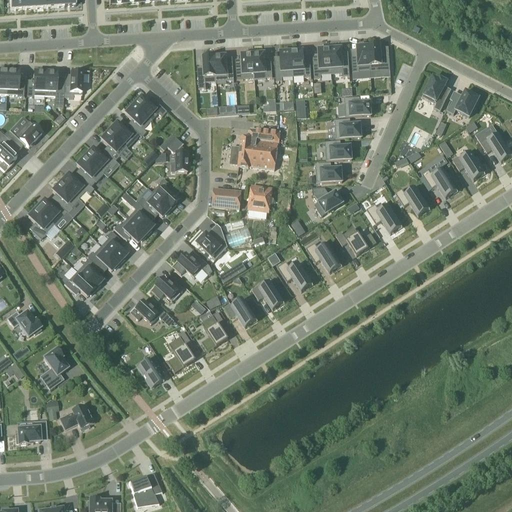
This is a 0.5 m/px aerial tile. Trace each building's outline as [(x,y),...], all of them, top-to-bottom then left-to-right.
[(8,0),(9,12),(13,12),(21,11),(20,0),(8,0)] [(20,0),(21,11),(32,11),(30,0),(20,0)] [(41,0),(30,0),(32,11),(42,10),(42,7),(41,0)] [(52,0),(41,0),(42,7),(42,10),(53,9),(52,0)] [(52,0),(53,9),(64,8),(63,0),(52,0)] [(63,0),(64,8),(75,8),(74,0),(63,0)] [(357,62),(351,63),(352,75),(352,81),(355,81),(355,79),(356,79),(355,75),(371,74),(369,47),(360,48),(360,49),(356,50),(357,59),(357,62)] [(375,47),(369,47),(371,74),(389,73),(389,60),(380,61),(379,51),(379,48),(375,48),(375,47)] [(336,49),(329,50),(331,77),(342,77),(342,80),(349,80),(348,63),(341,63),(341,55),(341,51),(337,51),(336,49)] [(319,65),(312,65),(313,82),(320,82),(320,78),(331,77),(329,50),(322,50),(322,52),(318,52),(318,57),(319,65)] [(298,52),(291,53),(292,80),(304,79),(304,81),(310,80),(309,66),(303,66),(302,58),(302,53),(298,54),(298,52)] [(280,67),(274,68),(275,85),(282,84),(281,80),(292,80),(291,53),(283,53),(283,55),(279,55),(280,59),(280,67)] [(242,70),(235,70),(236,83),(243,83),(243,82),(253,81),(254,81),(252,55),(245,56),(245,57),(241,57),(241,62),(242,70)] [(259,55),(252,55),(254,81),(253,81),(253,82),(265,82),(265,81),(272,81),(271,68),(264,68),(264,65),(264,56),(260,56),(259,55)] [(221,57),(214,58),(215,84),(216,84),(226,83),(226,84),(233,83),(232,71),(226,71),(225,60),(225,59),(221,59),(221,57)] [(203,73),(197,73),(198,92),(205,91),(205,86),(216,85),(216,84),(215,84),(214,58),(206,58),(206,60),(202,60),(203,69),(203,73)] [(14,72),(7,71),(6,97),(16,98),(17,98),(18,86),(18,73),(14,73),(14,72)] [(33,87),(32,98),(44,99),(45,73),(37,72),(37,73),(37,74),(33,74),(33,87)] [(45,73),(44,99),(54,99),(55,99),(56,87),(56,75),(52,75),(52,74),(52,73),(45,73)] [(69,88),(69,101),(73,101),(73,98),(81,98),(82,74),(74,74),(74,75),(74,76),(70,75),(69,88)] [(433,79),(421,101),(435,108),(433,111),(440,114),(446,102),(440,99),(444,90),(447,85),(440,81),(439,83),(433,79)] [(54,99),(54,110),(62,110),(63,101),(63,88),(56,87),(55,99),(54,99)] [(453,118),(455,113),(458,107),(462,99),(456,96),(453,94),(449,103),(451,104),(446,114),(453,118)] [(465,94),(455,113),(469,120),(479,101),(465,94)] [(136,101),(131,106),(150,124),(157,116),(158,116),(149,108),(147,106),(140,99),(137,102),(136,101)] [(355,100),(343,101),(345,120),(370,119),(370,116),(371,116),(371,107),(369,108),(369,105),(359,106),(356,106),(355,100)] [(263,115),(275,114),(275,102),(268,102),(268,108),(262,108),(263,115)] [(154,103),(149,108),(158,116),(157,116),(161,120),(166,115),(154,103)] [(127,113),(124,116),(125,117),(131,122),(134,124),(142,133),(142,132),(150,124),(131,106),(126,112),(127,113)] [(68,127),(73,131),(79,124),(74,120),(68,127)] [(346,122),(334,123),(335,142),(360,141),(360,138),(362,138),(361,129),(360,130),(359,127),(349,128),(346,128),(346,122)] [(511,126),(509,123),(503,127),(511,140),(511,126)] [(134,124),(129,129),(139,138),(141,140),(145,135),(142,132),(142,133),(134,124)] [(28,125),(14,140),(18,144),(23,149),(24,149),(25,148),(28,151),(30,149),(32,146),(41,137),(28,125)] [(112,127),(107,132),(126,150),(125,150),(126,151),(127,151),(134,142),(125,134),(116,125),(113,128),(112,127)] [(469,136),(474,132),(470,126),(465,130),(469,136)] [(129,129),(125,134),(134,142),(139,138),(129,129)] [(229,167),(237,168),(237,169),(248,170),(273,173),(278,134),(256,131),(251,131),(249,140),(241,139),(239,150),(231,149),(229,167)] [(103,139),(100,142),(107,148),(109,150),(118,158),(125,150),(126,150),(107,132),(102,138),(103,139)] [(7,134),(3,138),(5,141),(12,147),(19,153),(23,149),(18,144),(14,140),(9,135),(8,135),(7,134)] [(486,142),(480,145),(487,156),(492,153),(501,166),(511,159),(511,157),(499,137),(488,144),(486,142)] [(3,138),(0,140),(0,146),(6,153),(12,147),(5,141),(3,138)] [(169,147),(167,150),(173,155),(172,156),(172,157),(174,156),(174,165),(170,165),(170,175),(174,174),(174,176),(185,176),(185,156),(182,156),(182,150),(180,149),(182,147),(175,140),(172,144),(169,147)] [(336,144),(324,145),(326,164),(351,163),(351,160),(352,160),(352,151),(350,152),(350,149),(340,150),(337,150),(336,144)] [(0,163),(2,165),(0,166),(0,172),(4,176),(3,176),(4,176),(14,165),(13,165),(13,164),(15,161),(13,159),(6,153),(0,146),(0,163)] [(109,150),(105,155),(114,163),(119,159),(118,158),(109,150)] [(88,153),(83,158),(102,176),(109,168),(109,167),(101,159),(91,151),(89,154),(88,153)] [(105,155),(101,159),(109,167),(109,168),(112,170),(117,165),(114,163),(105,155)] [(459,159),(452,163),(459,174),(465,170),(473,184),(484,177),(471,155),(461,162),(459,159)] [(79,165),(76,167),(85,176),(94,185),(95,185),(103,176),(102,176),(83,158),(77,163),(79,165)] [(146,160),(142,164),(148,169),(151,165),(146,160)] [(327,166),(315,167),(316,186),(341,185),(341,183),(343,182),(342,173),(340,174),(340,171),(330,172),(327,172),(327,166)] [(431,177),(425,181),(432,192),(437,188),(446,202),(457,194),(444,173),(433,180),(431,177)] [(85,176),(81,181),(90,189),(94,185),(85,176)] [(63,178),(59,183),(78,201),(85,193),(76,185),(67,177),(65,179),(63,178)] [(81,181),(76,185),(85,193),(89,197),(93,192),(90,189),(81,181)] [(162,181),(158,186),(159,187),(167,195),(172,190),(162,181)] [(54,190),(52,193),(61,202),(70,211),(71,211),(79,202),(78,201),(59,183),(53,189),(54,190)] [(159,187),(151,195),(153,196),(170,213),(175,207),(174,206),(177,203),(173,200),(167,195),(159,187)] [(251,188),(247,212),(267,214),(270,191),(251,188)] [(319,190),(307,191),(308,198),(312,198),(316,204),(310,208),(317,219),(338,206),(337,204),(338,203),(334,196),(332,196),(331,195),(322,200),(320,197),(319,190)] [(238,211),(240,194),(213,191),(211,208),(238,211)] [(403,195),(397,199),(404,209),(409,206),(418,219),(429,212),(416,191),(405,198),(403,195)] [(125,195),(121,200),(124,203),(129,198),(125,195)] [(153,196),(145,205),(152,211),(158,217),(161,220),(164,217),(165,218),(170,213),(153,196)] [(141,201),(137,206),(142,211),(147,216),(152,211),(145,205),(141,201)] [(39,204),(34,210),(53,228),(54,229),(62,220),(52,211),(43,202),(40,205),(39,204)] [(61,202),(56,206),(66,215),(67,217),(72,212),(71,211),(70,211),(61,202)] [(135,204),(131,209),(134,212),(143,221),(147,216),(142,211),(137,206),(135,204)] [(56,206),(52,211),(62,220),(66,215),(56,206)] [(375,213),(369,217),(376,227),(381,224),(390,237),(402,230),(388,209),(377,216),(375,213)] [(30,216),(27,219),(37,228),(45,236),(53,228),(34,210),(29,215),(30,216)] [(134,212),(126,221),(146,239),(151,233),(150,232),(152,229),(149,226),(143,221),(134,212)] [(126,221),(119,229),(127,237),(130,239),(137,246),(139,243),(141,244),(146,239),(126,221)] [(117,227),(112,232),(123,242),(127,237),(119,229),(117,227)] [(37,228),(31,234),(40,242),(46,236),(45,236),(37,228)] [(229,249),(251,241),(247,228),(224,236),(229,249)] [(343,233),(337,237),(344,248),(349,244),(358,258),(370,251),(356,229),(345,236),(343,233)] [(105,239),(107,241),(108,240),(117,249),(121,244),(110,234),(105,239)] [(198,244),(196,246),(205,255),(215,263),(227,250),(224,243),(220,240),(215,245),(207,238),(205,236),(204,238),(202,237),(196,243),(198,244)] [(119,251),(117,249),(108,240),(107,241),(100,249),(119,267),(124,261),(123,260),(126,257),(119,251)] [(315,252),(309,256),(315,266),(321,263),(329,276),(341,269),(327,248),(316,255),(315,252)] [(114,272),(119,267),(100,249),(93,257),(92,257),(101,265),(110,274),(113,271),(114,272)] [(96,270),(97,270),(101,265),(92,257),(93,257),(91,255),(86,260),(87,261),(96,270)] [(199,260),(194,266),(185,257),(183,259),(182,258),(172,269),(180,277),(185,272),(194,281),(201,272),(208,279),(212,275),(208,269),(199,260)] [(84,266),(92,274),(97,270),(96,270),(87,261),(83,266),(83,267),(84,266)] [(76,275),(95,292),(100,287),(99,286),(102,283),(95,277),(92,274),(84,266),(83,267),(76,275)] [(286,270),(280,274),(287,285),(292,281),(301,295),(312,287),(299,266),(288,273),(286,270)] [(235,268),(218,279),(223,286),(240,275),(235,268)] [(90,298),(95,292),(76,275),(68,283),(77,291),(86,300),(89,297),(90,298)] [(179,296),(170,287),(163,280),(160,283),(160,282),(149,293),(159,302),(163,297),(171,305),(179,296)] [(72,296),(77,291),(68,283),(68,282),(63,287),(72,296)] [(170,287),(179,296),(184,291),(175,283),(170,287)] [(257,289),(251,293),(258,303),(263,300),(272,313),(284,306),(270,285),(259,292),(257,289)] [(230,306),(224,310),(231,321),(236,317),(245,331),(256,324),(242,302),(232,309),(230,306)] [(132,311),(129,315),(137,323),(141,319),(150,327),(157,319),(162,323),(167,318),(156,308),(151,313),(143,306),(140,304),(139,306),(138,305),(132,311)] [(39,331),(40,330),(34,323),(33,324),(26,314),(20,319),(16,314),(6,321),(13,330),(18,327),(27,340),(33,336),(34,337),(40,333),(39,331)] [(210,340),(201,346),(207,355),(227,342),(219,329),(224,325),(217,315),(212,318),(213,321),(202,328),(210,340)] [(177,361),(168,367),(174,376),(194,363),(186,350),(191,346),(184,336),(179,339),(181,342),(169,349),(177,361)] [(47,355),(48,357),(43,361),(50,371),(44,376),(53,389),(63,382),(59,377),(67,371),(60,361),(62,360),(56,352),(54,352),(53,351),(47,355)] [(147,363),(137,370),(150,391),(162,384),(153,371),(158,367),(152,357),(146,361),(147,363)] [(15,367),(5,374),(8,379),(12,376),(18,372),(15,367)] [(66,382),(57,389),(59,392),(68,385),(66,382)] [(47,405),(46,405),(46,406),(48,414),(48,415),(55,414),(58,414),(57,404),(56,404),(47,405)] [(71,414),(72,415),(59,421),(64,433),(74,428),(74,427),(77,426),(81,434),(89,430),(88,428),(93,426),(84,408),(71,414)] [(34,431),(17,432),(17,439),(16,439),(16,447),(18,447),(18,448),(28,447),(27,446),(40,445),(39,437),(46,436),(45,424),(33,425),(34,431)] [(129,485),(128,485),(136,510),(137,510),(136,509),(156,502),(154,498),(162,495),(158,487),(151,489),(146,480),(129,485)] [(119,511),(109,511),(109,503),(99,503),(99,502),(88,502),(88,504),(86,504),(86,511),(88,511),(119,511)]
